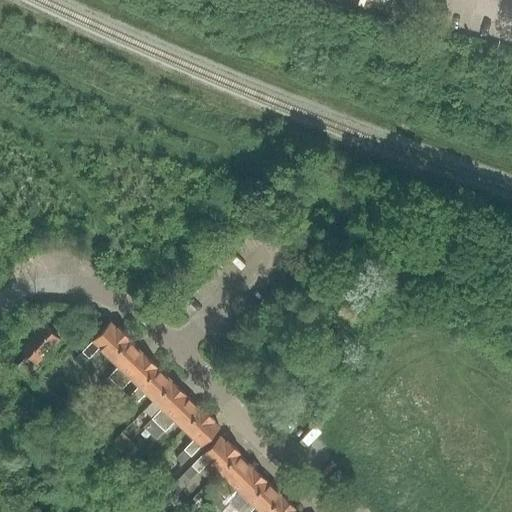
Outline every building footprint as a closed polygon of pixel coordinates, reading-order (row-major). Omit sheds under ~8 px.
[(37,363),(60,339),(41,320),(18,345),(27,354),(15,367),(28,380),(41,366),(37,363)] [(111,322),(74,360),(81,366),(89,358),(99,347),(109,357),(128,337),(118,327),(116,328),(111,322)] [(95,384),(73,407),(82,416),(106,391),(142,353),(129,340),(130,338),(128,337),(109,357),(119,366),(109,376),(109,377),(101,385),(95,384)] [(142,353),(106,391),(113,397),(121,389),(132,378),(139,386),(157,367),(142,353)] [(154,400),(172,381),(157,367),(139,386),(129,396),(129,397),(121,405),(127,411),(136,403),(146,392),(154,400)] [(152,419),(144,427),(150,433),(187,396),(172,381),(154,400),(162,408),(152,418),(152,419)] [(32,386),(0,418),(0,432),(12,420),(17,424),(43,397),(32,386)] [(185,430),(204,410),(202,408),(201,409),(187,396),(150,433),(156,439),(165,431),(175,420),(185,430)] [(154,400),(144,411),(152,418),(162,408),(154,400)] [(185,450),(176,458),(182,464),(219,426),(213,421),(214,419),(204,410),(185,430),(194,439),(184,449),(185,450)] [(218,470),(238,450),(227,440),(226,442),(220,436),(192,465),(198,471),(199,472),(209,461),(218,470)] [(218,490),(210,499),(216,505),(253,467),(238,453),(240,452),(238,450),(218,470),(228,480),(218,490)] [(184,474),(183,475),(189,481),(190,480),(198,471),(192,465),(184,474)] [(253,467),(216,505),(222,511),(230,502),(231,503),(241,492),(248,499),(266,481),(253,467)] [(182,474),(171,486),(178,493),(185,485),(189,481),(183,475),(182,474)] [(239,510),(236,511),(249,511),(255,506),(261,511),(265,511),(281,495),(266,481),(248,499),(238,510),(239,510)] [(293,511),(296,509),(281,495),(265,511),(293,511)]
